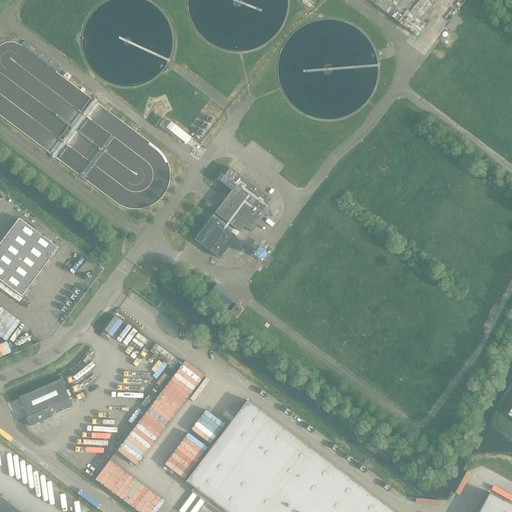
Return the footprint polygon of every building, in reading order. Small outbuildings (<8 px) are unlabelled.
[(232,190),(214,213),(240,232),(244,226),(252,232),(265,215),(267,217),(271,212),(265,207),(271,199),(230,168),(224,176),(221,174),(217,179),(232,190)] [(211,218),(194,240),(219,259),(236,237),(211,218)] [(0,280),(21,297),(58,248),(19,219),(0,243),(0,280)] [(240,244),(234,253),(241,258),(248,249),(240,244)] [(216,284),(208,295),(227,310),(235,299),(216,284)] [(229,312),(236,317),(242,309),(236,304),(229,312)] [(4,343),(0,344),(0,357),(8,354),(4,343)] [(160,436),(204,373),(184,359),(140,423),(160,436)] [(73,406),(61,379),(19,397),(27,417),(26,418),(30,427),(53,417),(52,415),(73,406)] [(394,511),(247,400),(186,481),(226,511),(511,511),(511,505),(489,492),(477,511),(394,511)] [(207,410),(197,422),(214,436),(224,423),(207,410)] [(0,511),(21,511),(2,497),(1,497),(0,496),(0,511)]
